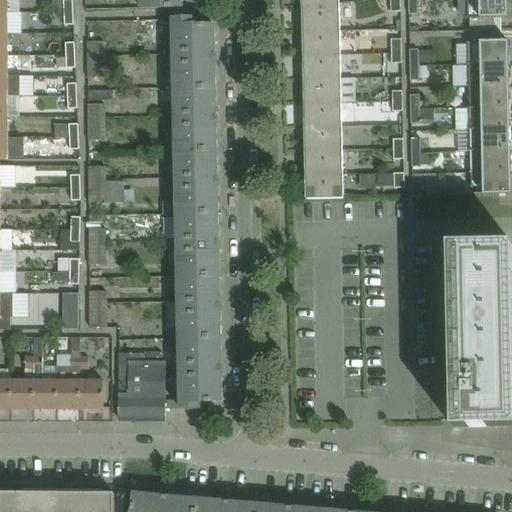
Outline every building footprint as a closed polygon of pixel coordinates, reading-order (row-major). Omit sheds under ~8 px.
[(63,1),(64,13),(73,13),(72,0),(63,1)] [(182,8),(182,0),(140,0),(141,9),(182,8)] [(400,9),(399,0),(389,0),(390,9),(400,9)] [(417,15),(416,0),(407,0),(408,15),(417,15)] [(458,0),(458,13),(464,18),(469,18),(470,31),(467,31),(496,31),(496,23),(494,23),(494,19),(508,19),(507,0),(458,0)] [(339,6),(339,4),(302,7),(302,32),(339,31),(339,6)] [(388,25),(387,9),(374,10),(375,26),(388,25)] [(73,26),(73,13),(64,13),(64,26),(73,26)] [(192,20),(172,20),(174,90),(216,90),(214,26),(192,26),(192,20)] [(340,55),(339,31),(302,32),(303,56),(340,55)] [(496,39),(496,31),(467,31),(467,32),(470,32),(470,43),(467,43),(467,45),(468,45),(468,65),(467,65),(467,66),(508,65),(508,42),(494,43),(494,39),(496,39)] [(104,43),(88,43),(88,60),(104,60),(104,43)] [(75,56),(74,44),(65,44),(66,56),(75,56)] [(401,54),(401,44),(390,44),(391,54),(401,54)] [(418,50),(409,50),(409,66),(418,66),(418,50)] [(401,64),(401,54),(391,54),(391,64),(401,64)] [(340,79),(340,55),(303,56),(303,80),(340,79)] [(75,69),(75,56),(66,56),(66,69),(75,69)] [(104,79),(104,60),(88,60),(88,79),(104,79)] [(509,87),(508,65),(467,66),(468,66),(469,87),(468,87),(509,87)] [(419,81),(418,66),(409,66),(409,82),(419,81)] [(341,103),(340,79),(303,80),(304,104),(341,103)] [(67,85),(67,97),(77,97),(76,84),(67,85)] [(509,108),(509,87),(468,87),(468,88),(469,88),(469,108),(468,108),(468,109),(509,108)] [(217,152),(216,90),(174,90),(161,90),(161,104),(174,104),(175,153),(217,152)] [(113,102),(113,92),(88,92),(88,102),(113,102)] [(402,102),(402,92),(391,92),(392,102),(402,102)] [(419,96),(410,96),(410,110),(419,110),(419,96)] [(77,109),(77,97),(67,97),(68,110),(77,109)] [(116,114),(155,116),(155,103),(116,101),(116,114)] [(402,112),(402,102),(392,102),(392,112),(402,112)] [(341,127),(341,103),(304,104),(304,128),(341,127)] [(105,105),(88,105),(88,124),(105,123),(105,105)] [(468,109),(455,109),(455,131),(469,131),(510,130),(509,108),(468,109)] [(419,110),(410,110),(410,125),(419,125),(419,122),(433,122),(433,110),(419,110)] [(105,142),(105,123),(88,124),(89,142),(105,142)] [(69,126),(69,138),(78,138),(78,125),(69,126)] [(342,151),(341,127),(304,128),(305,152),(342,151)] [(510,151),(510,130),(469,131),(470,131),(470,151),(469,151),(469,152),(510,151)] [(79,150),(78,138),(69,138),(70,151),(79,150)] [(420,139),(411,139),(411,154),(420,154),(420,139)] [(403,150),(403,140),(392,140),(392,150),(403,150)] [(403,160),(403,150),(392,150),(393,160),(403,160)] [(342,175),(342,151),(305,152),(305,176),(342,175)] [(510,173),(510,151),(469,152),(469,153),(470,153),(470,173),(469,173),(469,174),(510,173)] [(218,215),(217,152),(175,153),(176,216),(218,215)] [(420,168),(420,154),(411,154),(411,168),(420,168)] [(105,168),(89,168),(89,186),(105,186),(105,168)] [(403,185),(403,172),(393,172),(393,185),(403,185)] [(511,195),(510,173),(469,174),(470,174),(471,195),(470,195),(470,196),(511,195)] [(343,199),(342,175),(305,176),(306,200),(343,199)] [(80,189),(80,176),(71,176),(71,189),(80,189)] [(421,183),(412,183),(412,198),(421,198),(421,183)] [(344,185),(343,198),(372,200),(372,186),(344,185)] [(105,204),(105,186),(89,186),(89,205),(105,204)] [(80,201),(80,189),(71,189),(71,202),(80,201)] [(219,278),(218,215),(176,216),(177,278),(219,278)] [(71,218),(71,231),(80,231),(80,218),(71,218)] [(106,230),(89,231),(89,248),(106,248),(106,230)] [(80,244),(80,231),(71,231),(70,243),(80,244)] [(511,244),(449,246),(452,429),(511,427),(511,244)] [(106,268),(106,248),(89,248),(89,268),(106,268)] [(70,260),(70,273),(79,273),(79,260),(70,260)] [(54,290),(67,290),(67,268),(54,268),(54,290)] [(79,285),(79,273),(70,273),(70,285),(79,285)] [(221,340),(219,278),(177,278),(179,340),(221,340)] [(106,293),(90,293),(90,310),(106,310),(106,293)] [(0,330),(10,331),(10,318),(14,318),(14,295),(0,294),(0,330)] [(78,295),(62,295),(62,309),(78,309),(78,295)] [(106,329),(106,310),(90,310),(90,329),(106,329)] [(222,402),(221,340),(179,340),(180,402),(165,402),(164,402),(164,410),(200,410),(200,402),(222,402)] [(55,411),(55,383),(41,383),(42,342),(33,342),(32,359),(32,371),(32,382),(32,411),(55,411)] [(55,383),(55,411),(78,411),(78,383),(78,371),(79,359),(79,342),(70,342),(70,371),(55,371),(55,383)] [(164,370),(144,370),(144,354),(119,354),(119,421),(164,421),(164,410),(164,402),(165,402),(164,370)] [(32,371),(32,359),(24,359),(24,371),(32,371)] [(79,359),(78,371),(87,371),(87,359),(79,359)] [(0,410),(9,410),(8,382),(0,382),(0,410)] [(32,411),(32,382),(8,382),(9,410),(32,411)] [(103,383),(78,383),(78,411),(102,411),(103,383)] [(0,511),(22,511),(23,494),(0,493),(0,511)] [(52,511),(53,494),(23,494),(22,511),(52,511)] [(83,511),(84,495),(53,494),(52,511),(83,511)] [(113,511),(114,495),(84,495),(83,511),(113,511)] [(194,511),(195,501),(133,496),(131,511),(194,511)] [(258,511),(259,507),(195,501),(194,511),(258,511)]
